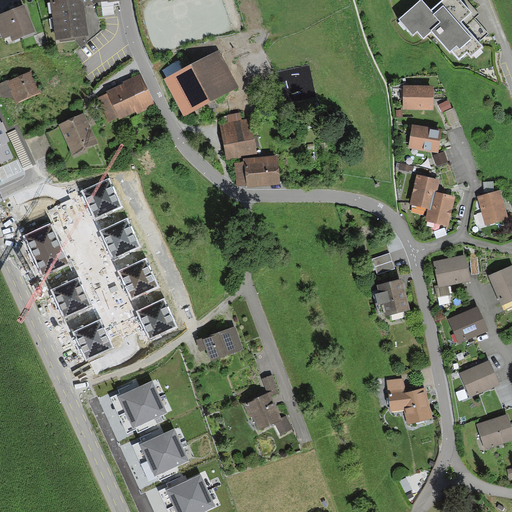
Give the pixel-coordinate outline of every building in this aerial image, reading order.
[(47,0),(53,43),(87,38),(83,6),(118,1),(118,0),(47,0)] [(421,4),(399,23),(413,39),(418,36),(424,43),(432,36),(450,57),(452,55),(460,64),(468,57),(472,61),(484,51),(478,44),(462,26),(473,17),(457,0),(448,0),(446,3),(431,15),(421,4)] [(462,26),(478,44),(489,35),(475,20),(480,16),(466,0),(443,0),(446,3),(448,0),(457,0),(473,17),(462,26)] [(24,7),(0,16),(0,34),(2,39),(9,36),(12,42),(35,33),(24,7)] [(213,51),(164,81),(184,115),(234,85),(213,51)] [(29,70),(0,82),(0,95),(1,99),(10,95),(13,102),(39,91),(29,70)] [(137,77),(96,96),(109,123),(150,104),(137,77)] [(434,88),(404,87),(403,111),(434,111),(434,88)] [(445,113),(450,126),(460,121),(454,109),(452,110),(448,101),(438,106),(442,114),(445,113)] [(83,114),(58,125),(71,155),(96,145),(83,114)] [(248,118),(220,124),(228,159),(256,152),(248,118)] [(0,165),(15,159),(7,144),(10,142),(0,121),(0,165)] [(443,132),(412,127),(409,149),(439,154),(443,132)] [(448,164),(445,153),(434,156),(437,168),(448,164)] [(244,165),(233,166),(235,186),(279,183),(276,157),(243,160),(244,165)] [(415,167),(400,164),(397,164),(396,169),(399,169),(398,170),(410,173),(410,172),(413,172),(415,167)] [(441,182),(417,177),(410,207),(428,212),(432,213),(436,194),(438,195),(441,182)] [(110,178),(81,190),(94,220),(123,207),(110,178)] [(477,198),(485,227),(509,221),(501,192),(477,198)] [(438,195),(436,194),(432,213),(428,212),(425,223),(449,229),(456,199),(438,195)] [(128,217),(99,230),(112,259),(141,247),(128,217)] [(52,222),(23,235),(41,277),(70,264),(52,222)] [(395,270),(389,254),(372,260),(377,276),(395,270)] [(465,257),(433,263),(438,289),(449,287),(471,283),(465,257)] [(146,258),(117,270),(130,300),(159,287),(146,258)] [(470,260),(472,276),(480,275),(477,259),(470,260)] [(511,267),(488,278),(502,309),(504,308),(506,313),(511,309),(511,267)] [(79,277),(50,290),(63,319),(92,307),(79,277)] [(402,282),(377,289),(379,297),(375,298),(377,306),(376,306),(379,317),(385,316),(386,320),(410,313),(402,282)] [(450,295),(449,287),(438,289),(435,290),(440,313),(455,310),(452,294),(450,295)] [(165,299),(136,311),(149,341),(178,328),(165,299)] [(488,334),(479,309),(448,321),(458,345),(488,334)] [(101,319),(72,332),(85,361),(114,348),(101,319)] [(235,329),(202,342),(211,364),(244,351),(235,329)] [(500,387),(490,363),(460,375),(470,400),(500,387)] [(271,375),(261,380),(268,395),(245,405),(256,429),(275,421),(280,433),(292,428),(285,413),(279,416),(270,396),(279,392),(271,375)] [(153,380),(138,387),(136,382),(118,390),(121,396),(119,397),(133,428),(135,427),(138,433),(158,424),(156,418),(167,413),(153,380)] [(390,413),(404,411),(408,426),(433,420),(425,390),(406,395),(404,380),(386,382),(390,413)] [(511,429),(508,416),(477,426),(485,451),(511,442),(511,429)] [(175,428),(160,434),(158,429),(140,437),(143,443),(141,444),(155,475),(157,474),(160,480),(180,471),(178,466),(189,460),(175,428)] [(201,474),(186,480),(184,475),(167,483),(169,489),(167,490),(176,511),(204,511),(216,506),(201,474)] [(447,511),(457,511),(454,501),(444,504),(447,511)]
